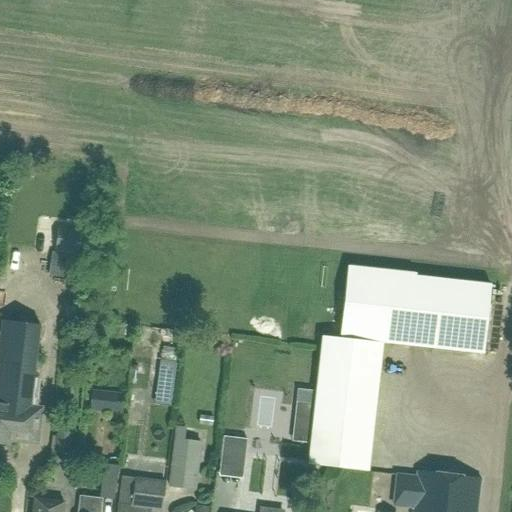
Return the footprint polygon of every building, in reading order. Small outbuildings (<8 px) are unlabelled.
[(56,235),(54,255),(90,259),(92,240),(56,235)] [(54,255),(51,254),(48,277),(87,282),(90,259),(54,255)] [(481,357),(489,288),(347,273),(340,342),(481,357)] [(0,443),(7,444),(7,441),(36,445),(39,411),(29,410),(39,328),(9,324),(9,328),(1,327),(0,334),(0,443)] [(159,361),(157,377),(173,379),(175,363),(159,361)] [(124,395),(92,391),(89,412),(122,416),(124,395)] [(294,419),(311,421),(312,405),(296,403),(294,419)] [(168,489),(194,492),(200,443),(183,441),(185,429),(176,428),(168,489)] [(72,456),(74,434),(58,432),(55,454),(72,456)] [(247,440),(223,438),(221,453),(245,456),(247,440)] [(476,511),(480,481),(416,474),(411,511),(476,511)] [(118,507),(117,511),(149,511),(150,511),(151,511),(161,511),(165,485),(134,481),(131,509),(118,507)] [(98,511),(100,501),(78,499),(76,511),(98,511)] [(33,501),(31,511),(62,511),(63,505),(33,501)]
